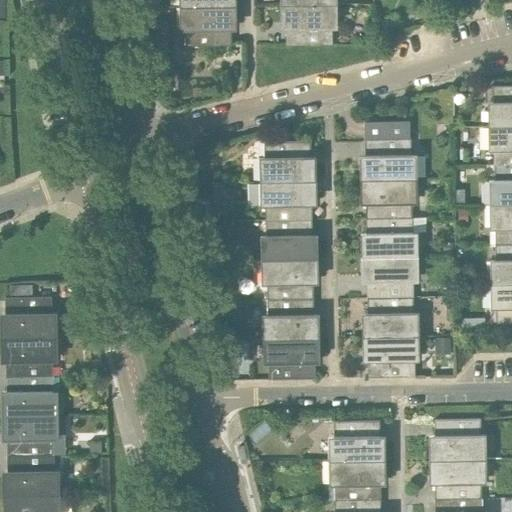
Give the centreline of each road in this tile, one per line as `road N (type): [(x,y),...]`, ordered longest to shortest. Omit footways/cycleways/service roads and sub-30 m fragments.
road 1 (residential): [(136,139),(511,51)]
road 2 (tertiary): [(89,175),(173,511)]
road 3 (residential): [(200,400),(511,391)]
road 4 (tertiary): [(200,400),(136,139)]
road 5 (tertiary): [(47,0),(89,175)]
road 6 (tertiary): [(136,139),(101,0)]
